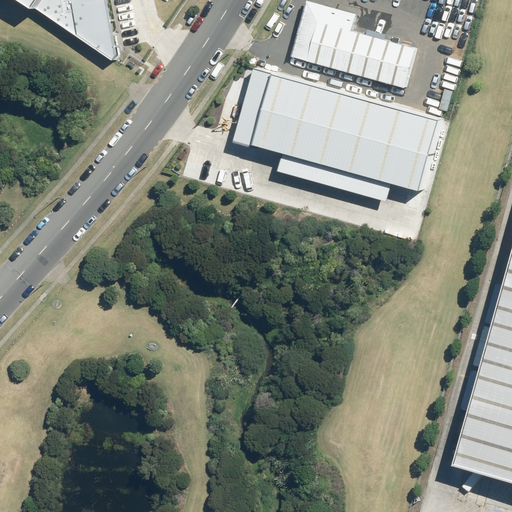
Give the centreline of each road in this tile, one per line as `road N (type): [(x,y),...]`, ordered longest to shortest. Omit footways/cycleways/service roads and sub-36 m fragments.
road 1 (unclassified): [(0,297),(182,83),(229,0)]
road 2 (unknown): [(148,125),(226,163),(389,215)]
